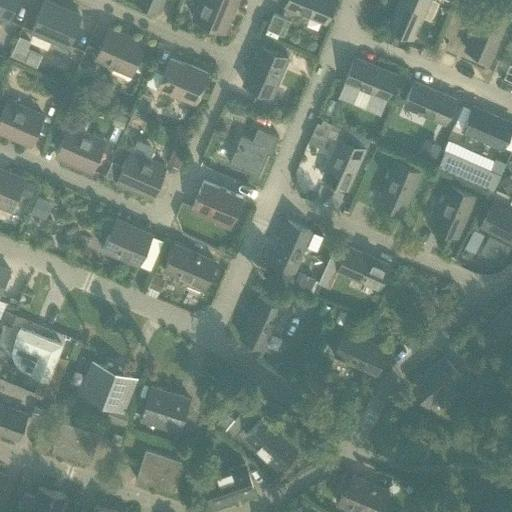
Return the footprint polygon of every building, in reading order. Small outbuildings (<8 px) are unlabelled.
[(0,0),(0,15),(8,19),(15,0),(0,0)] [(67,45),(80,16),(44,0),(31,30),(67,45)] [(136,0),(158,10),(162,0),(136,0)] [(223,31),(235,0),(201,0),(193,19),(223,31)] [(286,0),(284,5),(326,22),(335,0),(286,0)] [(400,0),(388,28),(412,38),(428,0),(400,0)] [(469,0),(466,0),(462,11),(473,15),(478,4),(469,0)] [(506,18),(483,8),(465,49),(488,59),(506,18)] [(284,18),(274,13),(267,28),(278,33),(284,18)] [(130,73),(144,44),(108,28),(95,57),(130,73)] [(20,40),(13,55),(28,61),(34,48),(35,46),(20,40)] [(270,96),(287,56),(260,44),(243,84),(270,96)] [(296,53),(291,66),(302,70),(307,58),(296,53)] [(157,86),(194,102),(207,72),(190,65),(190,66),(170,57),(157,86)] [(386,98),(396,75),(354,57),(344,81),(386,98)] [(85,58),(80,69),(91,74),(96,63),(85,58)] [(444,123),(455,99),(414,81),(403,105),(444,123)] [(58,85),(53,96),(61,100),(65,89),(66,88),(58,85)] [(140,93),(132,112),(143,116),(150,97),(140,93)] [(31,144),(43,115),(7,100),(0,116),(0,130),(10,135),(12,132),(19,135),(18,138),(31,144)] [(231,100),(227,110),(238,114),(238,112),(242,105),(231,100)] [(461,130),(503,147),(511,125),(511,123),(471,106),(461,130)] [(117,112),(112,124),(122,128),(127,117),(117,112)] [(315,122),(307,142),(321,148),(326,136),(339,142),(341,137),(345,129),(321,119),(319,123),(315,122)] [(79,165),(91,170),(104,141),(68,125),(55,154),(72,161),(73,158),(80,161),(79,165)] [(273,150),(278,137),(257,127),(252,139),(241,135),(229,163),(258,176),(269,149),(273,150)] [(339,142),(322,178),(346,188),(364,147),(358,145),(341,137),(339,142)] [(426,142),(420,155),(433,161),(439,148),(426,142)] [(141,187),(140,191),(152,196),(165,167),(129,151),(123,166),(116,180),(132,187),(134,184),(141,187)] [(172,153),(167,164),(178,169),(182,158),(172,153)] [(444,153),(437,169),(492,192),(499,176),(444,153)] [(112,161),(105,175),(116,180),(123,166),(112,161)] [(401,213),(419,171),(396,161),(378,202),(401,213)] [(0,203),(11,209),(24,179),(8,172),(7,175),(0,172),(0,170),(1,169),(0,168),(0,203)] [(511,179),(510,175),(501,179),(507,192),(511,189),(511,179)] [(27,181),(21,194),(30,197),(35,185),(36,184),(27,181)] [(203,181),(191,208),(215,218),(218,213),(233,219),(242,197),(203,181)] [(450,185),(432,226),(456,237),(474,195),(450,185)] [(36,199),(31,212),(41,216),(47,202),(37,198),(36,199)] [(511,212),(492,202),(479,225),(511,242),(511,212)] [(138,264),(151,234),(115,219),(102,248),(138,264)] [(269,261),(293,271),(311,230),(287,220),(269,261)] [(474,230),(458,260),(478,270),(480,271),(482,271),(484,271),(486,271),(488,271),(490,271),(492,271),(494,270),(496,269),(497,268),(499,267),(501,266),(474,252),(484,235),(474,230)] [(329,288),(337,270),(347,247),(336,242),(318,283),(329,288)] [(204,286),(215,262),(174,244),(163,268),(204,286)] [(337,270),(378,288),(388,264),(347,246),(337,270)] [(0,295),(10,271),(0,266),(0,295)] [(298,273),(292,287),(308,293),(314,279),(298,273)] [(153,274),(148,286),(160,291),(165,279),(153,274)] [(32,295),(22,291),(18,301),(28,305),(32,295)] [(451,304),(449,292),(434,295),(437,306),(451,304)] [(296,294),(290,310),(302,315),(309,299),(296,294)] [(258,296),(240,337),(263,348),(282,307),(258,296)] [(511,302),(490,323),(508,342),(511,338),(511,302)] [(4,313),(1,322),(11,326),(15,317),(4,313)] [(62,345),(20,329),(14,344),(40,354),(32,374),(48,380),(62,345)] [(334,355),(375,373),(385,350),(344,331),(334,355)] [(410,386),(427,406),(461,377),(444,357),(410,386)] [(108,363),(105,367),(94,363),(83,392),(100,398),(101,394),(106,396),(105,400),(121,406),(132,378),(122,374),(122,369),(118,367),(117,368),(112,366),(112,365),(108,363)] [(40,380),(35,392),(53,399),(58,387),(40,380)] [(485,384),(475,393),(484,403),(494,394),(485,384)] [(178,431),(189,397),(151,385),(140,418),(178,431)] [(26,414),(0,404),(0,431),(18,439),(26,414)] [(113,409),(110,420),(124,425),(128,414),(113,409)] [(233,418),(223,431),(232,438),(250,417),(241,409),(233,418)] [(224,411),(214,423),(223,431),(233,418),(224,411)] [(245,435),(278,466),(296,447),(264,416),(245,435)] [(89,463),(99,433),(61,421),(51,451),(89,463)] [(195,426),(189,445),(199,448),(205,429),(195,426)] [(414,457),(425,461),(431,444),(420,440),(421,437),(398,429),(390,451),(413,459),(414,457)] [(145,448),(135,479),(173,491),(183,461),(145,448)] [(188,450),(186,457),(197,461),(199,454),(188,450)] [(253,489),(245,464),(202,479),(211,503),(253,489)] [(336,502),(358,511),(375,511),(379,503),(382,505),(388,490),(351,474),(344,490),(342,489),(336,502)] [(397,481),(388,486),(393,493),(401,487),(397,481)] [(61,511),(67,496),(38,486),(35,496),(24,492),(18,511),(17,511),(61,511)]
